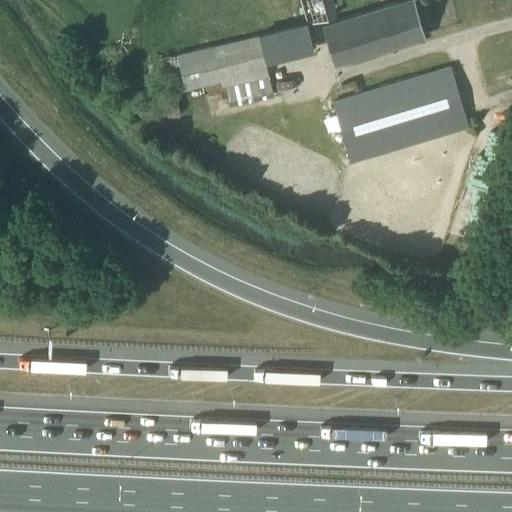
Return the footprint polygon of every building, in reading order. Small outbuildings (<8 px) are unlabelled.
[(299,0),(306,23),(334,15),(329,0),(299,0)] [(334,63),(423,37),(411,0),(406,0),(323,25),(334,63)] [(307,24),(260,35),(265,55),(266,61),(313,49),(311,43),(307,24)] [(156,58),(161,77),(164,92),(144,96),(143,119),(179,115),(175,92),(220,81),(221,87),(222,88),(225,87),(229,107),(273,97),(270,87),(259,36),(156,58)] [(350,162),(467,127),(449,67),(332,102),(350,162)]
